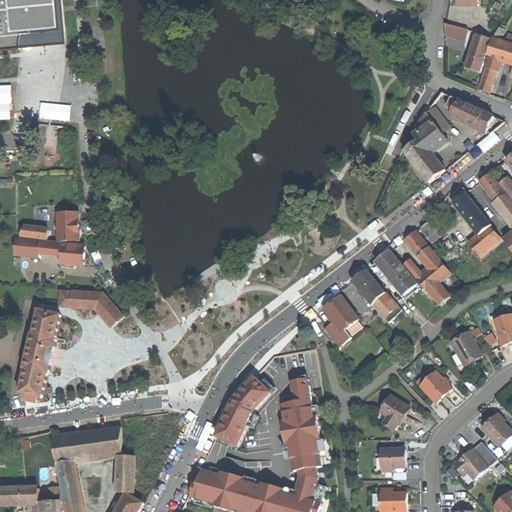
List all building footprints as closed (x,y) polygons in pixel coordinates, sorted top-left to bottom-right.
[(0,0),(0,50),(69,44),(64,0),(0,0)] [(467,68),(481,73),(492,40),(479,36),(480,33),(462,28),(462,29),(447,25),(446,45),(456,47),(473,52),(467,68)] [(479,90),(491,94),(502,60),(511,62),(511,44),(494,39),(489,56),(490,56),(487,68),(479,90)] [(460,70),(446,66),(445,77),(455,81),(460,70)] [(483,131),(488,133),(495,117),(453,98),(449,108),(455,115),(454,117),(483,131)] [(437,108),(429,114),(443,132),(451,126),(437,108)] [(430,184),(447,170),(433,152),(444,144),(449,140),(443,132),(429,114),(428,113),(417,128),(414,134),(419,141),(406,152),(430,184)] [(511,158),(510,160),(508,161),(511,166),(511,184),(508,179),(502,184),(511,195),(511,158)] [(511,221),(511,235),(506,241),(511,247),(511,200),(492,174),(483,180),(481,182),(497,203),(511,221)] [(470,243),(484,259),(505,242),(493,226),(467,193),(457,201),(454,203),(480,235),(470,243)] [(63,243),(83,243),(83,230),(82,216),(62,216),(63,243)] [(434,243),(447,233),(435,218),(422,228),(434,243)] [(65,266),(87,267),(88,255),(88,247),(66,246),(66,244),(43,243),(43,241),(51,242),(52,232),(28,229),(16,256),(16,264),(41,267),(42,252),(65,254),(65,266)] [(418,280),(419,279),(443,306),(453,298),(440,284),(453,273),(442,260),(418,232),(409,239),(406,241),(431,269),(424,275),(411,261),(406,265),(418,280)] [(442,258),(455,273),(477,255),(459,232),(448,242),(453,250),(442,258)] [(387,273),(405,296),(419,285),(393,252),(382,260),(373,267),(381,278),(387,273)] [(355,282),(374,306),(376,304),(382,313),(390,323),(404,311),(395,301),(388,293),(369,271),(359,279),(355,282)] [(111,328),(124,317),(107,295),(59,291),(58,307),(75,309),(75,310),(99,311),(111,328)] [(158,313),(170,329),(196,309),(184,293),(158,313)] [(243,293),(214,315),(230,336),(259,314),(243,293)] [(333,305),(327,310),(333,318),(336,322),(335,324),(327,330),(340,350),(354,338),(348,330),(361,320),(344,297),(333,305)] [(43,397),(48,399),(53,374),(56,374),(56,372),(63,373),(66,358),(69,343),(62,341),(63,339),(61,339),(65,317),(43,313),(38,336),(36,336),(36,338),(29,337),(28,343),(34,344),(31,362),(24,361),(23,367),(29,369),(29,372),(31,372),(26,394),(32,395),(31,401),(42,403),(43,397)] [(511,316),(496,321),(503,348),(511,344),(511,316)] [(478,365),(477,362),(484,357),(471,334),(453,344),(460,355),(455,358),(464,373),(473,368),(478,365)] [(492,335),(485,339),(490,347),(497,343),(492,335)] [(227,441),(240,447),(258,409),(273,394),(264,385),(277,372),(278,390),(282,389),(323,382),(318,349),(275,356),(236,399),(218,436),(227,441)] [(273,394),(278,390),(277,372),(264,385),(273,394)] [(447,398),(454,390),(438,372),(432,378),(423,387),(439,405),(447,398)] [(419,383),(423,387),(432,378),(429,374),(419,383)] [(293,490),(203,467),(188,500),(236,511),(325,511),(336,463),(323,382),(282,389),(297,477),(293,490)] [(411,418),(408,416),(412,409),(391,396),(376,418),(396,431),(400,424),(404,426),(407,422),(411,418)] [(484,429),(505,452),(511,444),(511,429),(499,416),(492,422),(484,429)] [(55,437),(58,465),(68,511),(83,511),(72,462),(125,455),(124,428),(55,437)] [(395,468),(408,468),(408,460),(408,449),(383,450),(383,473),(395,473),(395,468)] [(455,471),(469,487),(490,468),(475,450),(465,458),(463,456),(459,460),(454,463),(458,468),(455,471)] [(121,493),(134,494),(137,457),(123,457),(121,493)] [(53,503),(42,504),(42,506),(37,508),(37,511),(63,511),(63,502),(60,488),(51,490),(53,503)] [(0,505),(42,504),(41,489),(0,490),(0,505)] [(382,511),(400,511),(409,511),(409,502),(409,494),(397,494),(397,496),(394,496),(394,489),(382,489),(382,511)] [(511,511),(511,493),(497,507),(500,511),(511,511)] [(140,511),(145,504),(128,494),(118,511),(140,511)]
